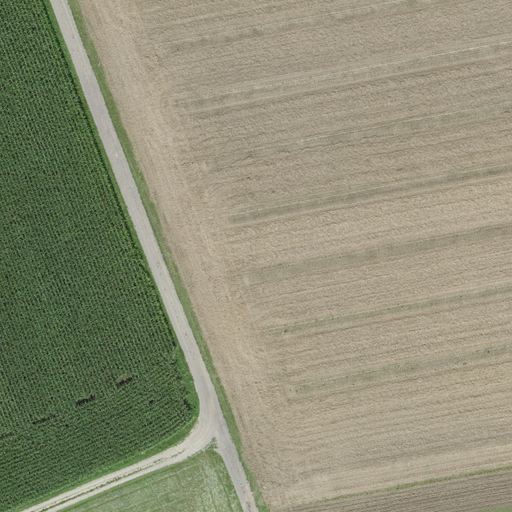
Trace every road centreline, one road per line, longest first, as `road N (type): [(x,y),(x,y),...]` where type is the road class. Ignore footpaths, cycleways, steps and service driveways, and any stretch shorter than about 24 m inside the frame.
road 1 (track): [(68,0),(254,511)]
road 2 (track): [(221,424),(29,511)]
